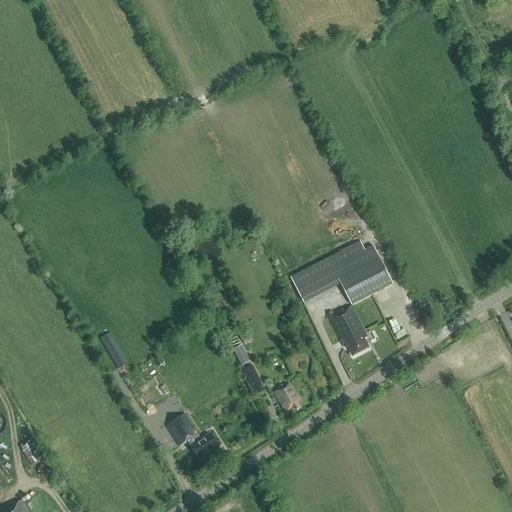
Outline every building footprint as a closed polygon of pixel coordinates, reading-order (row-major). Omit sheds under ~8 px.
[(394,285),(374,246),(367,249),(362,240),(292,278),(305,303),(312,299),(340,284),(352,306),(394,285)] [(420,309),(426,306),(423,300),(417,303),(420,309)] [(352,307),(335,315),(333,311),(327,314),(344,348),(348,346),(353,356),(369,348),(363,336),(366,334),(352,307)] [(100,339),(118,369),(127,364),(110,334),(100,339)] [(240,347),(233,350),(241,366),(248,363),(240,347)] [(159,357),(153,361),(158,368),(163,364),(159,357)] [(264,390),(252,366),(243,370),(256,395),(264,390)] [(148,404),(170,390),(156,368),(134,382),(148,404)] [(297,404),(300,402),(298,398),(297,398),(289,385),(283,388),(282,385),(278,387),(280,390),(274,393),(285,412),(291,409),(293,413),(301,409),(297,404)] [(198,460),(218,448),(209,434),(201,439),(196,431),(186,415),(166,428),(176,443),(177,443),(179,446),(187,441),(190,446),(189,446),(198,460)] [(19,446),(32,467),(42,461),(29,440),(19,446)] [(58,476),(52,479),(56,489),(63,486),(58,476)] [(27,511),(19,500),(1,511),(27,511)]
